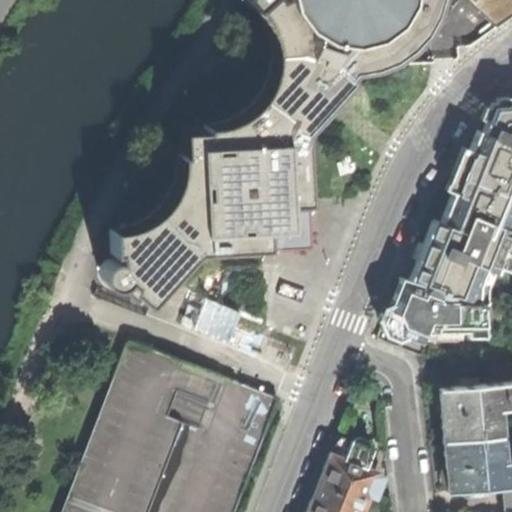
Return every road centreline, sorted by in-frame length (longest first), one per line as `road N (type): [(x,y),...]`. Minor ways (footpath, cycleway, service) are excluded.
road 1 (residential): [(511,59),(456,105),(419,160),(344,347)]
road 2 (residential): [(419,511),(402,377),(344,347)]
road 3 (residential): [(344,347),(279,511)]
